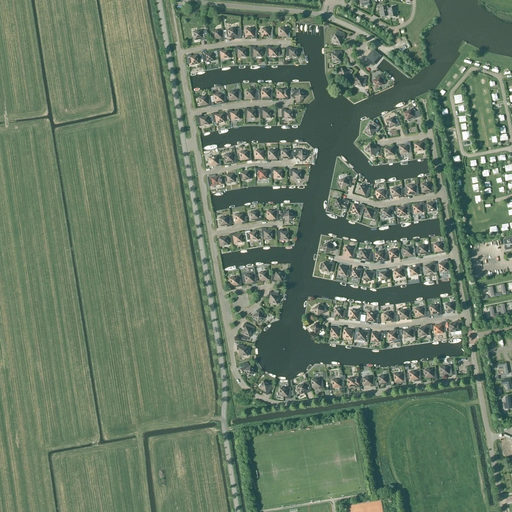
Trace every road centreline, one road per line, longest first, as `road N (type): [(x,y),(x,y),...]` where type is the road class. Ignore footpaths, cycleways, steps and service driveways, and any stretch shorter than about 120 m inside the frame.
road 1 (unclassified): [(236,511),(224,381),(183,146)]
road 2 (residential): [(477,377),(272,403),(246,389),(228,340)]
road 3 (unclassified): [(183,146),(158,0)]
road 4 (residential): [(327,321),(380,328),(465,315)]
road 5 (unclassified): [(324,16),(191,0)]
road 6 (unclassified): [(501,501),(477,377)]
road 7 (residential): [(334,259),(373,267),(454,255)]
